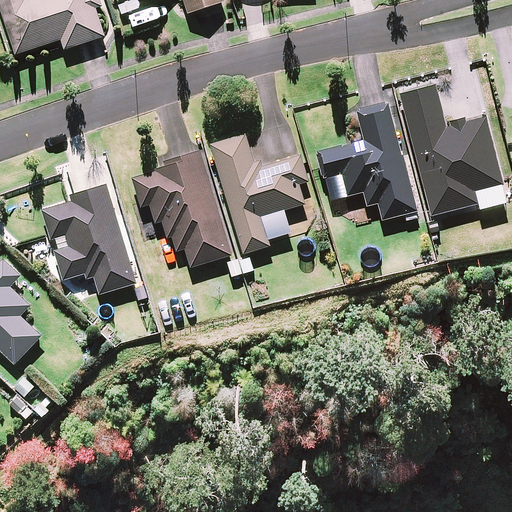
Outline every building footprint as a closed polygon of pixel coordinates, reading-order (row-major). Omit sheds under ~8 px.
[(100,0),(0,0),(0,4),(15,54),(62,39),(65,48),(104,36),(96,9),(103,6),(100,0)] [(184,0),(189,12),(224,1),(223,0),(184,0)] [(446,126),(435,84),(400,93),(432,215),(479,203),(476,191),(503,184),(485,116),(446,126)] [(417,210),(387,102),(358,110),(366,139),(319,152),(327,177),(342,173),(348,195),(364,191),(367,204),(378,201),(383,219),(417,210)] [(256,168),(247,134),(212,143),(240,254),(270,246),(268,238),(291,233),(285,209),(305,204),(299,183),(308,180),(302,156),(256,168)] [(232,254),(201,154),(135,174),(144,205),(151,203),(161,234),(171,231),(177,250),(185,247),(191,267),(232,254)] [(137,282),(108,183),(71,194),(73,201),(43,209),(52,238),(67,233),(71,246),(56,250),(65,281),(94,272),(100,293),(137,282)] [(46,255),(40,237),(21,244),(27,261),(46,255)] [(5,274),(0,268),(0,349),(15,363),(42,336),(20,315),(30,305),(10,286),(18,276),(10,268),(5,274)] [(101,328),(90,339),(105,353),(116,342),(101,328)] [(20,370),(10,381),(26,396),(36,385),(20,370)]
